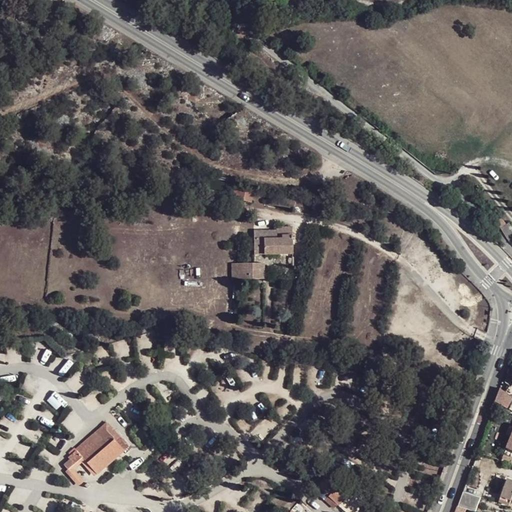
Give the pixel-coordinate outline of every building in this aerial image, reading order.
[(254,192),(235,187),(232,198),(251,203),(254,192)] [(224,195),(209,192),(207,199),(222,203),(224,195)] [(499,226),(510,243),(511,241),(511,228),(508,223),(506,224),(500,217),(495,221),(499,226)] [(276,231),(253,232),(254,255),(292,254),(292,241),(292,228),(276,228),(276,231)] [(240,279),(240,264),(231,264),(231,280),(240,279)] [(260,264),(240,264),(240,279),(260,279),(260,264)] [(506,393),(500,388),(495,401),(508,408),(511,400),(511,396),(511,397),(506,393)] [(73,448),(68,452),(71,455),(68,458),(73,464),(82,458),(97,474),(128,447),(116,434),(112,437),(102,426),(74,449),(73,448)] [(330,499),(338,506),(340,505),(346,511),(356,511),(369,498),(346,477),(341,483),(329,472),(320,482),(317,485),(329,496),(327,499),(328,501),(330,499)] [(511,480),(507,479),(499,501),(510,504),(511,500),(511,480)] [(334,510),(338,506),(330,499),(328,501),(327,499),(324,501),(334,510)] [(468,509),(475,511),(478,501),(472,499),(468,509)] [(380,511),(370,503),(365,509),(367,511),(380,511)]
